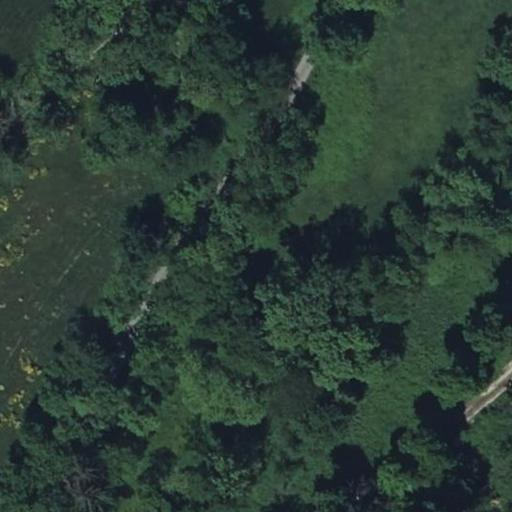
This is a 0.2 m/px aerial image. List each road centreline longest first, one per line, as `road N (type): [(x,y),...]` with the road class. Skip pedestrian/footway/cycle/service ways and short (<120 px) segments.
road 1 (residential): [(321,0),(255,144),(156,277),(44,511)]
road 2 (residential): [(324,511),(511,354)]
road 3 (track): [(158,0),(0,133)]
